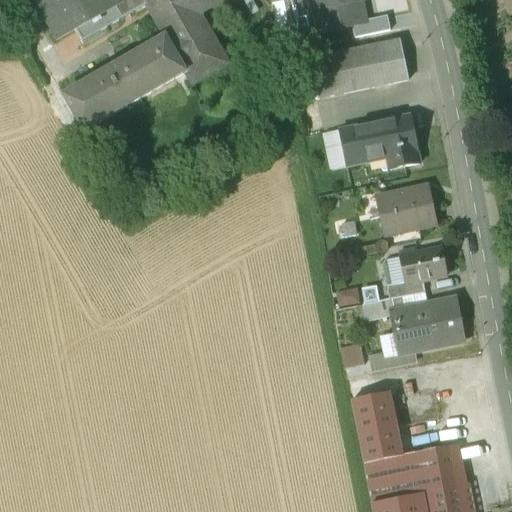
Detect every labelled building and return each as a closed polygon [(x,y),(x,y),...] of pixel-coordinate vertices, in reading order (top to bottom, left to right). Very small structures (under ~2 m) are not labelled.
[(146,6),(142,0),(39,0),(61,37),(73,30),(81,44),(146,6)] [(142,0),(146,6),(165,39),(185,74),(192,86),(227,65),(198,14),(223,0),(142,0)] [(308,0),(311,14),(312,14),(316,35),(365,25),(361,5),(364,4),(362,0),(308,0)] [(165,39),(63,97),(83,132),(185,74),(165,39)] [(400,42),(308,61),(316,101),(408,82),(400,42)] [(308,61),(291,65),(299,104),(316,101),(308,61)] [(409,118),(339,133),(346,168),(372,163),(370,155),(385,152),(389,172),(419,165),(409,118)] [(331,171),(346,168),(339,133),(323,136),(331,171)] [(427,188),(375,199),(383,234),(416,226),(417,231),(435,227),(427,188)] [(416,226),(383,234),(384,240),(417,234),(417,231),(416,226)] [(440,251),(399,259),(404,285),(405,287),(422,283),(446,278),(440,251)] [(422,283),(405,287),(404,285),(396,287),(399,299),(424,294),(422,283)] [(453,300),(391,313),(399,356),(462,343),(453,300)] [(359,346),(339,351),(342,370),(363,366),(359,346)] [(388,395),(350,402),(371,511),(464,511),(452,447),(401,458),(388,395)]
